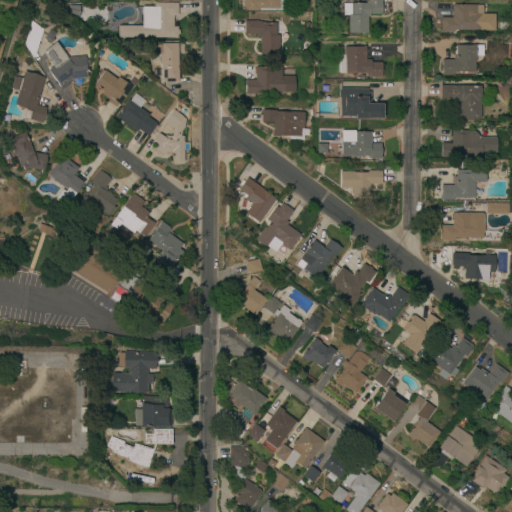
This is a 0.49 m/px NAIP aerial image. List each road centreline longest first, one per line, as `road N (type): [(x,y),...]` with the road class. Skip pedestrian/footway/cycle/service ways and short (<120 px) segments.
road 1 (tertiary): [(209,511),(210,0)]
road 2 (residential): [(511,346),(212,121)]
road 3 (residential): [(459,511),(211,327)]
road 4 (residential): [(412,269),(414,0)]
road 5 (residential): [(211,223),(86,128)]
